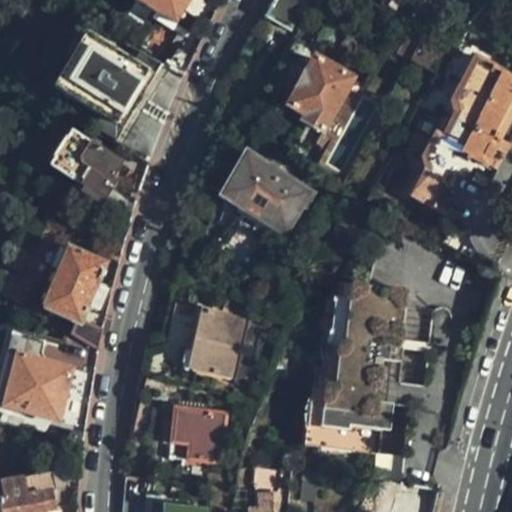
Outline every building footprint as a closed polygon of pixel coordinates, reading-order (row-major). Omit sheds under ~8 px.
[(187,11),(192,0),(135,0),(133,5),(177,31),(187,11)] [(307,0),(272,0),(263,18),(290,31),(307,0)] [(409,32),(399,53),(433,69),(443,48),(409,32)] [(94,131),(116,145),(139,106),(162,67),(139,53),(134,64),(95,41),(65,97),(101,119),(94,131)] [(498,138),(511,107),(511,76),(466,54),(399,193),(468,228),(507,144),(498,138)] [(329,126),(354,79),(315,58),(292,106),(329,126)] [(111,182),(120,166),(71,134),(50,168),(85,192),(82,195),(103,208),(110,197),(117,187),(111,182)] [(314,212),(322,197),(245,155),(223,198),(294,236),(309,209),(314,212)] [(98,352),(102,331),(85,323),(89,308),(98,311),(105,294),(97,290),(101,278),(105,266),(67,250),(44,307),(48,312),(75,324),(70,336),(98,352)] [(405,291),(341,283),(336,329),(328,328),(325,356),(333,357),(330,383),(317,381),(315,381),(314,384),(312,413),(316,414),(313,446),(352,450),(353,438),(378,441),(380,427),(390,429),(393,403),(395,382),(399,382),(403,347),(400,346),(400,340),(405,291)] [(336,329),(341,283),(336,283),(335,294),(327,293),(317,381),(330,383),(333,357),(325,356),(328,328),(336,329)] [(232,377),(243,320),(229,317),(229,313),(174,303),(165,348),(196,354),(194,371),(232,377)] [(67,399),(75,371),(41,363),(45,344),(11,336),(0,381),(0,409),(60,425),(67,399)] [(427,343),(400,340),(400,346),(403,347),(426,349),(427,343)] [(395,382),(393,403),(410,406),(422,387),(399,382),(395,382)] [(312,413),(314,384),(310,383),(305,427),(303,426),(301,445),(313,446),(316,414),(312,413)] [(222,467),(225,416),(174,410),(171,447),(186,449),(186,463),(222,467)] [(353,438),(352,450),(377,453),(378,441),(353,438)] [(403,476),(402,453),(378,453),(378,477),(403,476)] [(265,485),(265,470),(241,467),(240,486),(253,488),(254,484),(265,485)] [(46,511),(44,497),(58,494),(53,478),(0,485),(0,511),(46,511)] [(403,511),(406,487),(376,485),(372,511),(403,511)] [(163,504),(163,511),(208,511),(209,503),(163,504)]
